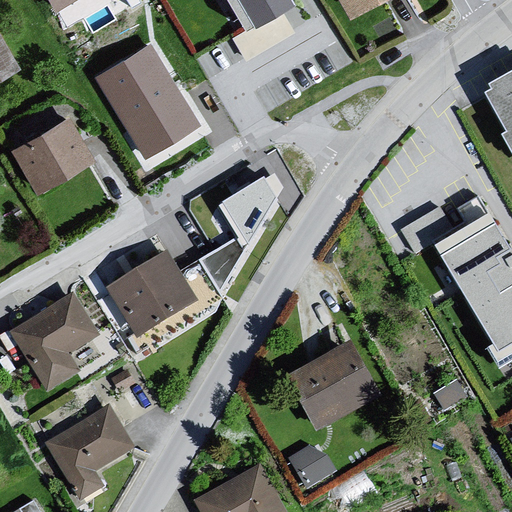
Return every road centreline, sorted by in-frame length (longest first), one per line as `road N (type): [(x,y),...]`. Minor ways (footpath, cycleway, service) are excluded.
road 1 (residential): [(355,165),(288,134),(264,135),(0,298)]
road 2 (residential): [(355,165),(144,511)]
road 3 (residential): [(486,32),(355,165)]
